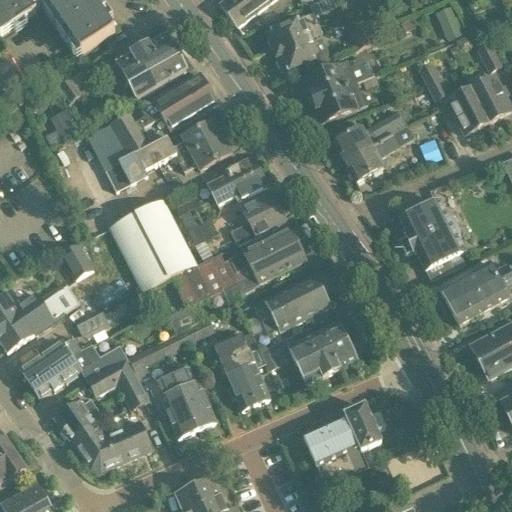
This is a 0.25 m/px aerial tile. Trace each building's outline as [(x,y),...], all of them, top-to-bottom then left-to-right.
[(0,0),(0,28),(5,36),(36,15),(34,12),(45,5),(80,58),(114,35),(90,0),(0,0)] [(229,0),(219,7),(237,31),(278,0),(229,0)] [(313,17),(314,19),(336,10),(331,0),(328,0),(309,8),(313,17)] [(313,17),(266,37),(274,56),(311,41),(321,37),(314,19),(313,17)] [(461,38),(455,23),(442,29),(448,43),(461,38)] [(371,49),(365,35),(351,41),(357,55),(371,49)] [(166,38),(148,49),(157,65),(144,72),(155,92),(186,75),(166,38)] [(313,45),(311,41),(274,56),(282,75),(327,57),(321,41),(313,45)] [(476,53),(488,78),(503,70),(490,46),(476,53)] [(157,65),(148,49),(116,67),(136,103),(155,92),(144,72),(157,65)] [(308,107),(356,87),(355,87),(373,79),(366,64),(357,61),(346,65),(303,84),(304,85),(301,88),(304,96),(308,96),(309,98),(305,99),(308,107)] [(434,105),(449,98),(434,70),(419,77),(434,105)] [(70,83),(69,82),(58,91),(70,107),(81,98),(78,94),(94,81),(87,71),(70,83)] [(144,120),(133,125),(138,134),(161,121),(208,92),(200,77),(152,106),(140,113),(144,120)] [(470,91),(488,127),(511,114),(511,113),(494,79),(470,91)] [(365,109),(356,87),(308,107),(311,114),(315,113),(316,115),(313,118),(316,125),(320,126),(321,127),(365,109)] [(488,127),(470,91),(446,104),(464,139),(488,127)] [(208,92),(161,121),(169,135),(217,107),(208,92)] [(9,99),(0,105),(0,122),(18,111),(9,99)] [(78,135),(66,113),(49,122),(56,134),(45,140),(50,149),(78,135)] [(138,134),(133,125),(129,118),(89,141),(105,176),(117,198),(131,191),(148,182),(145,176),(175,160),(171,151),(172,150),(166,140),(148,150),(138,134)] [(344,166),(405,131),(398,118),(365,137),(361,130),(332,146),(344,166)] [(183,144),(172,150),(171,151),(175,160),(184,177),(197,170),(199,174),(230,158),(213,125),(182,142),(183,144)] [(407,130),(405,131),(344,166),(355,186),(383,170),(379,162),(400,150),(414,142),(407,130)] [(441,162),(434,143),(419,149),(427,168),(441,162)] [(212,199),(259,175),(252,161),(224,175),(226,179),(207,189),(212,199)] [(259,175),(212,199),(217,208),(235,199),(238,204),(267,190),(259,175)] [(248,226),(230,235),(237,250),(285,226),(271,197),(241,212),(248,226)] [(180,219),(189,214),(183,203),(174,207),(180,219)] [(447,221),(439,204),(400,224),(407,238),(405,239),(406,241),(399,244),(407,259),(413,255),(414,257),(416,256),(417,258),(435,249),(431,241),(456,228),(451,219),(447,221)] [(189,255),(163,205),(109,232),(134,283),(189,255)] [(189,214),(180,219),(185,230),(194,225),(189,214)] [(218,238),(210,222),(187,234),(195,249),(218,238)] [(464,255),(455,238),(459,236),(456,228),(431,241),(435,249),(417,258),(425,275),(464,255)] [(199,266),(183,274),(197,304),(232,288),(228,279),(296,246),(289,233),(224,264),(225,265),(203,275),(199,266)] [(305,265),(296,246),(228,279),(232,288),(254,277),(259,288),(305,265)] [(93,274),(79,248),(60,258),(75,284),(93,274)] [(449,311),(511,277),(506,267),(494,274),(489,266),(439,293),(449,311)] [(511,277),(449,311),(458,329),(508,302),(504,293),(511,288),(511,277)] [(249,332),(321,296),(314,280),(264,305),(265,307),(250,315),(243,319),(249,332)] [(0,342),(45,312),(41,307),(34,297),(15,309),(6,296),(0,300),(0,342)] [(329,311),(321,296),(249,332),(256,345),(279,333),(280,335),(329,311)] [(45,312),(0,342),(0,346),(7,357),(64,318),(52,300),(41,307),(45,312)] [(207,322),(200,307),(168,323),(175,338),(181,335),(207,322)] [(84,328),(94,348),(121,334),(111,315),(84,328)] [(162,317),(152,322),(155,329),(165,325),(162,317)] [(207,322),(181,335),(188,349),(214,336),(207,322)] [(307,332),(295,338),(299,346),(305,344),(312,359),(329,351),(339,372),(356,364),(338,326),(311,340),(307,332)] [(478,367),(511,349),(511,326),(469,349),(478,367)] [(188,349),(181,335),(175,338),(158,346),(165,361),(188,349)] [(234,363),(249,357),(248,355),(257,351),(250,337),(242,340),(240,335),(213,347),(231,390),(226,393),(231,403),(236,403),(241,416),(254,410),(234,363)] [(299,346),(295,338),(285,343),(289,350),(287,351),(306,389),(339,372),(329,351),(312,359),(305,344),(299,346)] [(30,388),(81,353),(72,341),(63,347),(62,346),(20,374),(30,388)] [(165,361),(158,346),(127,361),(139,384),(149,379),(145,370),(165,361)] [(81,353),(30,388),(39,402),(52,393),(54,395),(61,390),(60,388),(80,375),(86,385),(107,373),(127,361),(119,348),(99,360),(91,348),(81,353)] [(511,349),(478,367),(488,384),(511,371),(511,349)] [(264,364),(275,359),(271,350),(260,356),(264,364)] [(269,404),(249,357),(234,363),(254,410),(269,404)] [(150,406),(139,384),(127,361),(107,373),(116,390),(130,415),(150,406)] [(186,368),(170,375),(173,380),(194,426),(195,426),(199,434),(215,427),(198,386),(195,387),(186,368)] [(107,373),(86,385),(85,386),(95,402),(116,390),(107,373)] [(194,426),(173,380),(157,387),(164,402),(160,404),(178,443),(199,434),(195,426),(194,426)] [(507,422),(511,419),(511,398),(499,406),(507,422)] [(70,445),(96,427),(92,420),(99,415),(90,403),(83,408),(80,404),(54,423),(70,445)] [(361,455),(381,446),(375,435),(379,433),(380,430),(376,421),(373,419),(369,421),(364,410),(344,419),(346,422),(303,441),(316,471),(359,452),(361,455)] [(139,425),(114,436),(118,446),(109,451),(111,457),(104,460),(110,473),(152,455),(139,425)] [(105,440),(96,427),(70,445),(90,474),(100,477),(110,473),(104,460),(111,457),(109,451),(118,446),(114,436),(105,440)] [(0,465),(15,455),(4,440),(0,442),(0,465)] [(25,471),(15,455),(0,465),(0,486),(6,483),(7,484),(25,471)] [(385,463),(374,468),(384,492),(396,487),(385,463)] [(224,511),(211,482),(189,492),(199,511),(238,511),(237,509),(230,511),(224,511)] [(0,508),(0,511),(50,511),(37,488),(0,508)] [(199,511),(189,492),(175,498),(180,511),(199,511)] [(336,511),(332,501),(309,511),(308,511),(336,511)]
